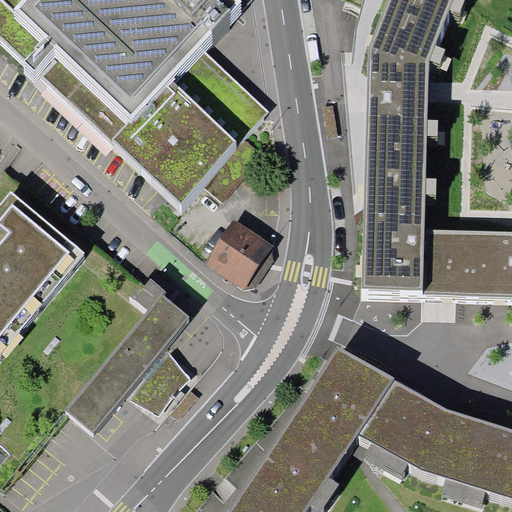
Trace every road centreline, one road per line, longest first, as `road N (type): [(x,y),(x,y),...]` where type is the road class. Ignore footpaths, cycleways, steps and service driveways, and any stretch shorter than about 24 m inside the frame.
road 1 (residential): [(0,109),(245,321),(287,321)]
road 2 (tertiary): [(287,321),(311,194),(280,0)]
road 3 (tertiary): [(135,511),(267,359),(287,321)]
road 4 (residential): [(287,321),(316,321),(431,380),(511,405)]
road 5 (unknown): [(393,173),(395,228),(409,248),(511,293)]
road 6 (unknown): [(393,173),(511,203)]
